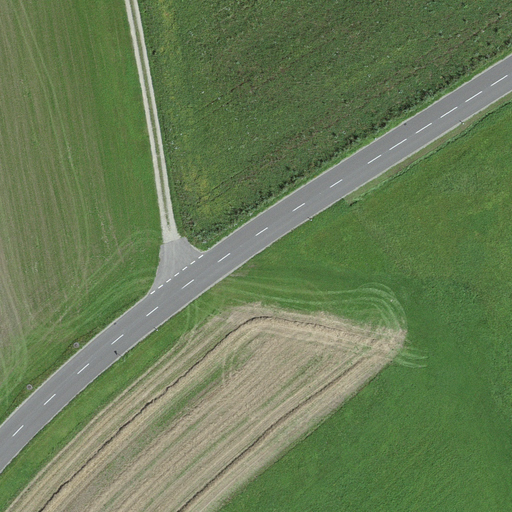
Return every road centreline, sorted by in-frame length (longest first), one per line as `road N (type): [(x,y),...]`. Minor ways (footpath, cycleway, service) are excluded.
road 1 (tertiary): [(0,449),(100,353),(183,288),(511,73)]
road 2 (track): [(132,0),(183,288)]
